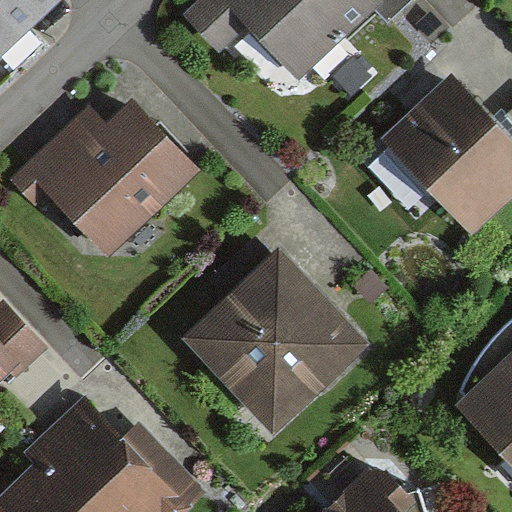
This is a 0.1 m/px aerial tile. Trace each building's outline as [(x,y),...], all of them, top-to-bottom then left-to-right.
[(0,0),(0,54),(57,0),(0,0)] [(261,16),(307,68),(384,0),(197,0),(187,9),(222,49),(261,16)] [(282,99),(302,82),(258,30),(238,46),(282,99)] [(511,154),(445,86),(394,136),(479,224),(511,192),(511,154)] [(95,102),(17,176),(39,199),(56,183),(117,247),(206,163),(140,93),(112,120),(95,102)] [(237,294),(198,330),(284,423),(376,338),(289,245),(281,253),(268,239),(224,280),(237,294)] [(474,395),(471,397),(511,441),(511,325),(468,388),(474,395)] [(0,382),(26,359),(0,330),(0,382)] [(44,462),(4,500),(14,511),(182,511),(207,488),(144,424),(133,435),(96,396),(36,454),(44,462)] [(443,511),(390,454),(326,511),(443,511)]
